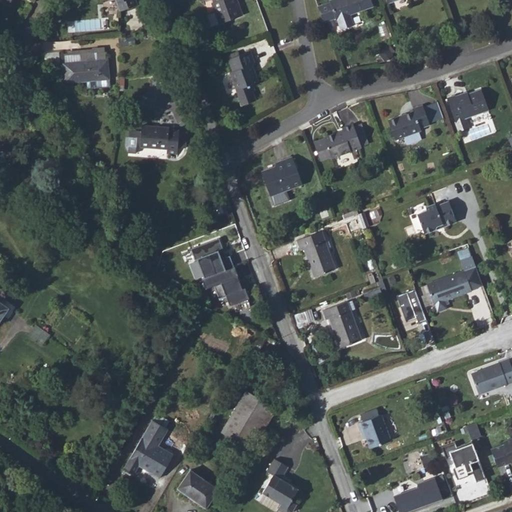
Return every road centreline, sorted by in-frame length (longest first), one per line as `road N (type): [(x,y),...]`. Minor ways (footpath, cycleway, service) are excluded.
road 1 (residential): [(221,161),(314,404)]
road 2 (residential): [(314,404),(511,331)]
road 3 (residential): [(511,42),(325,103)]
road 4 (residential): [(165,0),(221,161)]
road 5 (unclassified): [(0,440),(98,511)]
